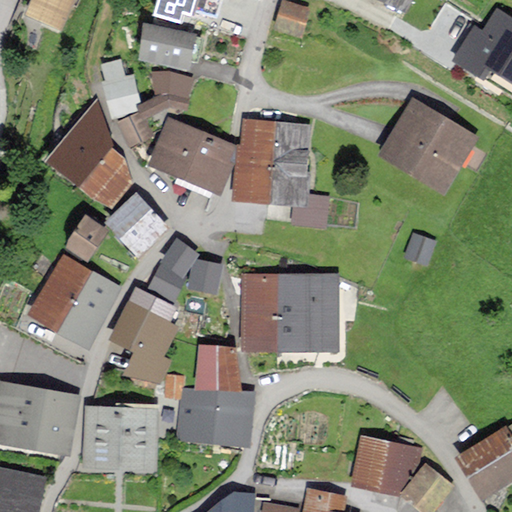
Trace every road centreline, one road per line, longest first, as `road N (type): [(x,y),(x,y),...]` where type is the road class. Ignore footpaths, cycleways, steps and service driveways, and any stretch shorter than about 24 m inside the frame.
road 1 (residential): [(44,511),(74,455),(80,403),(105,333),(141,270),(190,221)]
road 2 (residential): [(485,511),(427,431),(376,395),(316,380),(263,401)]
road 3 (track): [(111,0),(94,60),(107,121),(147,186),(190,221)]
road 4 (residential): [(190,221),(227,204),(265,0)]
road 5 (residential): [(263,401),(236,347),(218,247),(190,221)]
road 6 (residential): [(263,401),(240,476),(194,511)]
